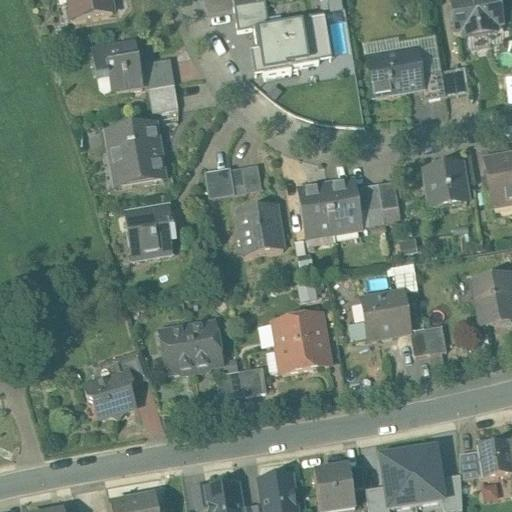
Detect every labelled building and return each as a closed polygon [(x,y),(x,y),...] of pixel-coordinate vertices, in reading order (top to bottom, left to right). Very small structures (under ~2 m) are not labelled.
[(72,0),(73,3),(69,4),(72,22),(112,15),(109,0),(72,0)] [(256,0),(231,0),(233,8),(258,5),(256,0)] [(497,0),(454,0),(451,1),(456,32),(462,31),(463,37),(496,32),(495,26),(501,25),(497,0)] [(258,5),(233,8),(237,34),(255,31),(262,83),(331,73),(323,20),(269,28),(265,3),(258,5)] [(134,44),(91,51),(96,78),(113,75),(117,95),(142,91),(140,76),(138,66),(134,44)] [(417,52),(365,60),(372,98),(421,91),(423,90),(421,76),(417,52)] [(170,61),(138,66),(140,76),(144,75),(146,91),(148,91),(174,86),(170,61)] [(464,70),(441,73),(445,99),(468,95),(464,70)] [(441,73),(421,76),(423,90),(421,91),(423,103),(445,99),(441,73)] [(174,86),(148,91),(152,116),(178,111),(174,86)] [(154,126),(106,134),(115,189),(163,182),(154,126)] [(511,156),(483,161),(491,208),(511,204),(511,156)] [(460,165),(424,171),(429,202),(439,201),(441,209),(466,205),(460,165)] [(229,170),(204,175),(208,202),(234,198),(230,173),(229,170)] [(353,183),(325,188),(333,236),(361,231),(358,215),(354,191),(353,183)] [(394,185),(378,187),(382,211),(382,213),(398,211),(394,185)] [(378,187),(354,191),(358,215),(382,211),(378,187)] [(325,188),(298,192),(305,240),(333,236),(325,188)] [(276,207),(236,213),(243,259),(283,252),(276,207)] [(382,211),(358,215),(361,231),(384,228),(384,225),(382,213),(382,211)] [(398,211),(382,213),(384,225),(400,223),(398,211)] [(169,212),(141,216),(140,213),(130,215),(133,233),(127,234),(131,257),(171,251),(167,232),(172,232),(169,212)] [(413,244),(400,246),(401,256),(415,254),(413,244)] [(413,266),(394,269),(399,296),(403,295),(417,293),(413,266)] [(511,302),(508,277),(473,283),(481,329),(511,323),(511,302)] [(399,296),(360,302),(364,326),(366,341),(367,341),(409,335),(410,335),(410,334),(403,295),(399,296)] [(320,317),(272,325),(277,352),(324,344),(320,317)] [(214,326),(187,331),(194,374),(221,370),(214,326)] [(364,326),(349,328),(351,344),(366,341),(364,326)] [(441,329),(424,332),(428,358),(446,355),(441,329)] [(187,331),(159,335),(166,379),(194,374),(187,331)] [(424,332),(410,334),(410,335),(409,335),(413,360),(428,358),(424,332)] [(324,344),(277,352),(281,378),(329,370),(324,344)] [(269,377),(278,376),(276,354),(268,354),(269,377)] [(140,356),(112,364),(117,382),(128,378),(132,389),(149,384),(140,356)] [(112,364),(95,370),(100,387),(83,392),(87,405),(92,407),(97,425),(111,421),(117,423),(120,418),(134,413),(129,396),(132,390),(132,389),(128,378),(117,382),(112,364)] [(262,371),(238,375),(243,401),(266,397),(262,371)] [(238,375),(215,379),(219,405),(243,401),(238,375)] [(493,449),(492,444),(478,447),(478,452),(477,452),(478,456),(482,482),(482,484),(511,480),(511,477),(507,447),(493,449)] [(442,511),(460,511),(459,485),(458,480),(441,482),(437,452),(407,456),(414,511),(419,511),(442,509),(442,511)] [(414,511),(407,456),(376,460),(380,491),(364,494),(366,511),(414,511)] [(482,482),(478,456),(459,459),(458,480),(459,485),(482,482)] [(360,471),(348,473),(352,495),(364,494),(360,471)] [(348,472),(313,478),(318,511),(354,511),(352,495),(348,473),(348,472)] [(293,511),(289,482),(259,487),(262,511),(293,511)] [(238,511),(235,490),(205,495),(208,511),(238,511)]
